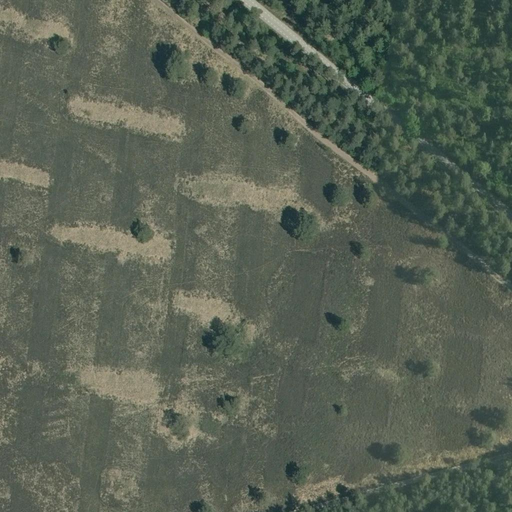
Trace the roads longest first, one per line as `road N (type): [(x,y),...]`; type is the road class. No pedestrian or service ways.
road 1 (track): [(155,0),(511,287)]
road 2 (unclassified): [(511,218),(244,0)]
road 3 (track): [(323,511),(501,464)]
